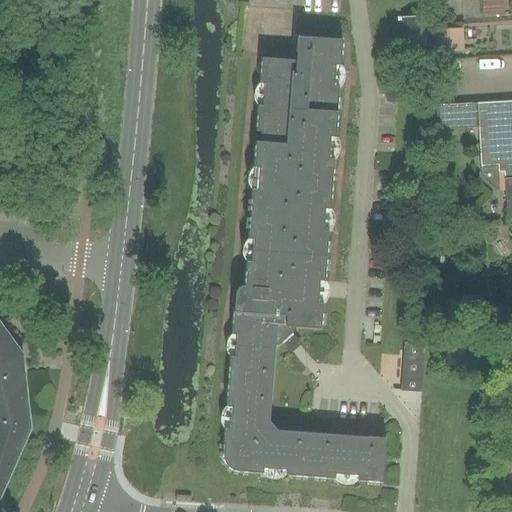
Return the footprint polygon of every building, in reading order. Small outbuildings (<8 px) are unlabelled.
[(505,13),(503,0),(483,0),(484,14),(505,13)] [(428,16),(402,18),(405,53),(430,51),(428,16)] [(437,29),(438,53),(466,51),(464,27),(437,29)] [(236,290),(236,294),(223,454),(223,456),(223,457),(224,458),(224,460),(224,461),(225,463),(226,464),(227,466),(228,467),(230,468),(232,470),(235,471),(237,472),(238,472),(383,483),(387,438),(368,437),(278,431),(270,421),(276,345),(280,346),(296,331),(297,328),(321,329),(343,40),(298,37),(296,61),(262,58),(245,286),(242,286),(239,288),(236,290)] [(428,71),(428,61),(413,62),(414,72),(428,71)] [(511,101),(478,103),(478,104),(479,128),(481,166),(499,165),(499,172),(505,171),(508,224),(511,224),(511,101)] [(452,129),(451,105),(437,106),(438,130),(452,129)] [(25,419),(31,419),(25,365),(18,362),(14,352),(17,345),(0,321),(0,489),(5,488),(27,439),(22,437),(25,419)] [(420,392),(423,345),(403,343),(399,391),(420,392)]
